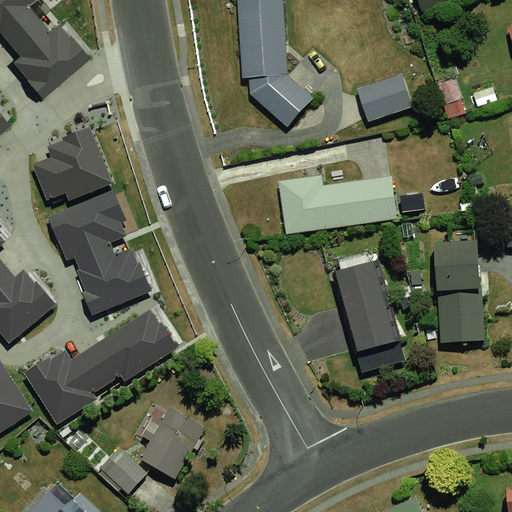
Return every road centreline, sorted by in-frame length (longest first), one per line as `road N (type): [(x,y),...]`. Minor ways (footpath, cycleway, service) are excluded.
road 1 (residential): [(151,72),(211,263),(318,465)]
road 2 (residential): [(0,356),(40,342),(56,307),(54,280),(5,169),(5,146)]
road 3 (residential): [(318,465),(444,421),(511,409)]
road 4 (residential): [(32,123),(84,89),(151,72)]
